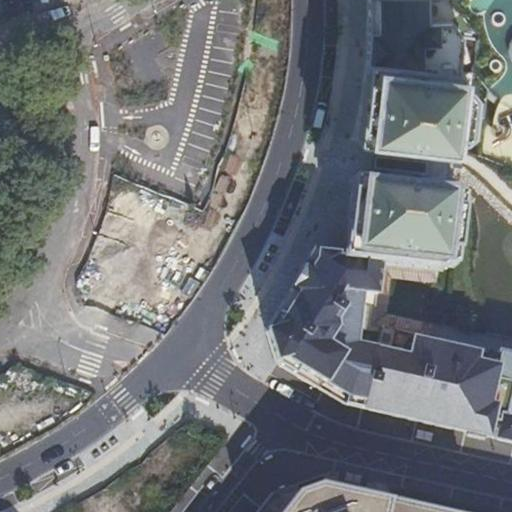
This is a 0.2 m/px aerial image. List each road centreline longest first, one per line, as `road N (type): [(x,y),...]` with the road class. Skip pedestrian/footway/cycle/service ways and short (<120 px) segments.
road 1 (secondary): [(180,352),(226,288),(292,146),(308,56),(306,0)]
road 2 (tertiary): [(283,417),(359,445),(511,481)]
road 3 (secondary): [(0,478),(115,406),(180,352)]
road 4 (tertiary): [(180,352),(283,417)]
road 5 (residential): [(208,511),(283,417)]
